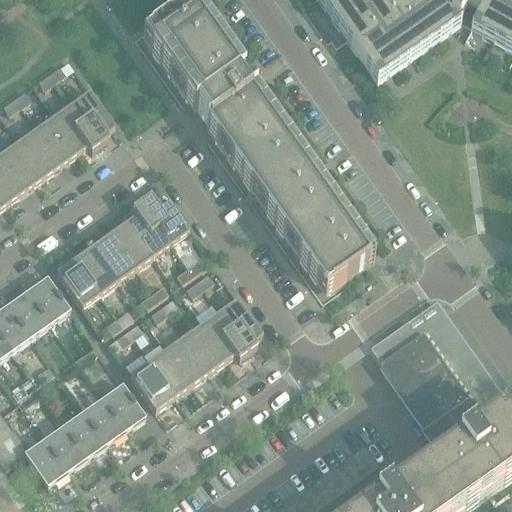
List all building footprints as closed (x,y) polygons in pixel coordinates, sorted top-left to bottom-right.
[(511,0),(410,0),(389,15),(378,0),(314,0),(377,88),(461,29),(458,26),(460,23),(473,30),(470,36),(511,58),(511,0)] [(162,30),(149,40),(156,50),(150,54),(194,117),(197,114),(209,131),(206,134),(251,197),(257,192),(270,210),(264,215),(284,244),(291,239),(304,257),(297,262),(317,290),(324,286),(331,296),(344,287),(345,286),(368,270),(374,266),(284,140),(261,108),(236,73),(214,42),(191,9),(186,13),(163,30),(162,30)] [(55,89),(66,81),(60,73),(49,80),(55,89)] [(44,96),(55,89),(49,80),(38,88),(44,96)] [(19,114),(34,104),(28,96),(13,106),(19,114)] [(106,141),(115,135),(89,99),(72,111),(73,114),(101,153),(110,147),(106,141)] [(9,121),(19,114),(13,106),(3,113),(9,121)] [(101,153),(73,114),(72,111),(54,124),(55,126),(79,160),(87,154),(91,160),(101,153)] [(79,160),(55,126),(54,124),(35,137),(59,171),(67,165),(69,167),(79,160)] [(52,176),(59,171),(35,137),(16,150),(41,187),(54,178),(52,176)] [(34,192),(41,187),(16,150),(0,162),(0,163),(23,197),(32,190),(34,192)] [(17,201),(23,197),(0,163),(0,199),(8,211),(18,203),(17,201)] [(171,252),(189,239),(163,203),(154,210),(150,204),(141,210),(171,252)] [(153,264),(171,252),(141,210),(132,217),(136,223),(128,228),(153,264)] [(136,277),(153,264),(128,228),(118,236),(119,238),(112,243),(136,277)] [(118,289),(136,277),(112,243),(104,249),(102,247),(93,253),(118,289)] [(100,302),(118,289),(93,253),(82,261),(84,263),(76,268),(100,302)] [(193,283),(203,276),(197,267),(187,275),(193,283)] [(82,315),(100,302),(76,268),(68,274),(67,272),(56,279),(82,315)] [(182,291),(193,283),(187,275),(176,282),(182,291)] [(202,296),(213,289),(207,281),(196,288),(202,296)] [(48,333),(70,317),(47,285),(24,301),(48,333)] [(192,304),(202,296),(196,288),(186,296),(192,304)] [(158,308),(168,301),(162,292),(152,300),(158,308)] [(147,316),(158,308),(152,300),(141,307),(147,316)] [(28,347),(48,333),(24,301),(5,315),(28,347)] [(163,324),(178,314),(172,306),(157,316),(163,324)] [(253,349),(262,342),(237,306),(219,319),(228,333),(248,361),(257,354),(253,349)] [(0,345),(10,360),(28,347),(5,315),(0,318),(0,345)] [(420,319),(368,356),(443,461),(455,452),(459,459),(418,487),(435,511),(472,511),(511,484),(511,443),(496,421),(509,412),(441,315),(425,326),(420,319)] [(156,329),(163,324),(157,316),(150,321),(156,329)] [(122,333),(133,326),(127,317),(116,325),(122,333)] [(248,361),(228,333),(219,319),(201,332),(226,368),(235,362),(239,367),(248,361)] [(112,341),(122,333),(116,325),(106,332),(112,341)] [(132,347),(143,339),(137,331),(126,338),(132,347)] [(201,332),(179,347),(189,361),(203,381),(215,373),(216,375),(226,368),(201,332)] [(121,354),(132,347),(126,338),(115,346),(121,354)] [(74,349),(82,361),(92,353),(84,342),(74,349)] [(0,366),(10,360),(0,345),(0,366)] [(203,381),(189,361),(179,347),(165,357),(191,393),(201,386),(200,384),(203,381)] [(181,400),(191,393),(165,357),(148,369),(172,403),(180,398),(181,400)] [(164,409),(172,403),(148,369),(130,382),(155,418),(166,411),(164,409)] [(47,374),(38,380),(43,387),(51,381),(47,374)] [(124,440),(145,425),(122,392),(101,407),(124,440)] [(21,393),(11,400),(16,407),(26,401),(26,400),(21,393)] [(39,400),(31,406),(37,414),(45,409),(39,400)] [(105,453),(124,440),(101,407),(83,420),(105,453)] [(87,466),(105,453),(83,420),(63,434),(87,466)] [(0,450),(14,440),(8,430),(0,435),(0,450)] [(66,481),(87,466),(63,434),(43,448),(66,481)] [(0,464),(21,449),(14,440),(0,450),(0,464)] [(47,494),(66,481),(43,448),(28,459),(24,461),(47,494)] [(24,461),(28,459),(21,449),(0,464),(0,467),(5,475),(24,461)] [(379,473),(375,468),(363,451),(354,458),(369,480),(379,473)] [(360,487),(369,480),(354,458),(344,465),(360,487)] [(350,494),(360,487),(344,465),(343,466),(344,468),(336,474),(350,494)] [(336,474),(334,471),(324,478),(340,501),(350,494),(336,474)] [(330,508),(340,501),(324,478),(315,485),(330,508)] [(318,511),(323,511),(330,508),(315,485),(313,487),(314,488),(306,494),(318,511)] [(435,511),(418,487),(391,507),(386,501),(372,511),(435,511)] [(318,511),(306,494),(304,492),(295,499),(304,511),(318,511)] [(289,511),(304,511),(295,499),(285,506),(289,511)]
